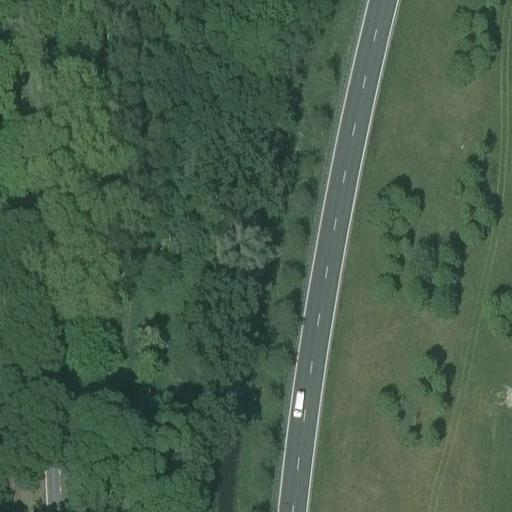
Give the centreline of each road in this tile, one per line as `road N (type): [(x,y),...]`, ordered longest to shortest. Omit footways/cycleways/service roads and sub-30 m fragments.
road 1 (primary): [(384,0),(323,271),(290,511)]
road 2 (unclassified): [(8,0),(51,298),(57,511)]
